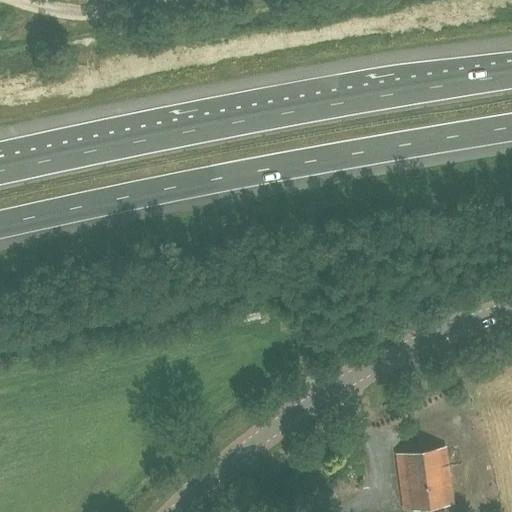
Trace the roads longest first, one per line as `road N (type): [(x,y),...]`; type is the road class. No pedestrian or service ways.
road 1 (motorway): [(511,75),(303,108),(0,172)]
road 2 (motorway): [(0,225),(511,128)]
road 3 (tertiary): [(179,511),(233,461),(345,380),(511,310)]
road 4 (unclassified): [(185,0),(103,13),(54,0)]
